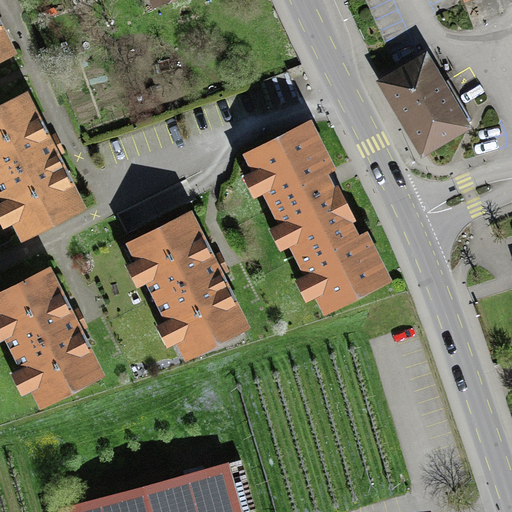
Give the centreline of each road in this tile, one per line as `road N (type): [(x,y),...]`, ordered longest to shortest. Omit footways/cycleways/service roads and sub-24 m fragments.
road 1 (primary): [(407,226),(511,511)]
road 2 (primary): [(302,0),(407,226)]
